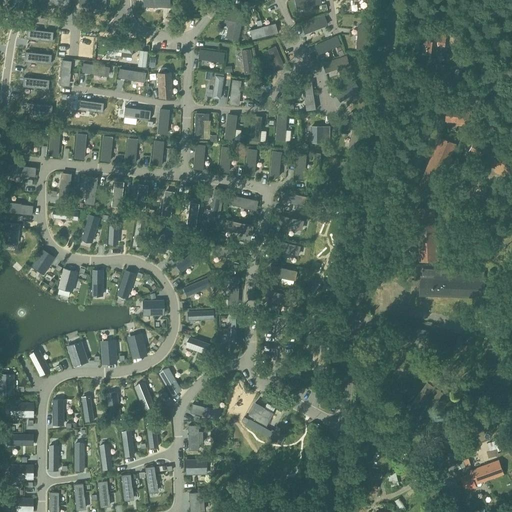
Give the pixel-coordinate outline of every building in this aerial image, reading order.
[(241,0),(245,9),(267,0),(241,0)] [(319,0),(294,0),(297,9),(320,4),(319,0)] [(225,40),(236,42),(240,14),(229,12),(228,18),(223,17),(222,26),(227,27),(225,40)] [(324,17),(301,26),(304,34),(327,25),(324,17)] [(261,28),(249,31),(251,40),(276,33),(274,25),(262,28),(261,28)] [(359,26),(357,50),(366,50),(367,26),(359,26)] [(28,30),(27,38),(40,39),(40,40),(52,41),(53,32),(28,30)] [(427,40),(425,55),(436,56),(437,44),(444,45),(445,35),(431,34),(430,40),(427,40)] [(337,37),(315,46),(318,54),(340,45),(337,37)] [(120,57),(131,58),(132,44),(107,41),(106,51),(121,53),(120,57)] [(275,47),(267,50),(272,62),(276,70),(284,66),(275,47)] [(250,50),(241,51),(244,75),(253,74),(250,50)] [(199,51),(197,60),(222,63),(224,54),(199,51)] [(26,52),(25,61),(38,62),(38,63),(50,64),(51,55),(26,52)] [(139,52),(138,67),(146,68),(147,53),(139,52)] [(346,57),(323,64),(326,73),(349,65),(346,57)] [(62,60),(59,85),(67,86),(69,74),(71,61),(62,60)] [(83,63),(82,72),(94,74),(94,73),(107,75),(108,67),(83,63)] [(159,73),(157,73),(157,86),(171,85),(170,72),(169,72),(169,71),(168,70),(167,69),(166,68),(165,68),(164,68),(163,68),(162,68),(161,69),(160,70),(159,71),(159,72),(159,73)] [(119,69),(118,78),(130,80),(130,79),(144,81),(145,73),(119,69)] [(215,76),(211,98),(219,100),(223,77),(215,76)] [(24,78),(23,86),(35,87),(35,88),(48,89),(49,80),(24,78)] [(232,80),(229,105),(237,106),(238,93),(239,94),(241,81),(232,80)] [(341,103),(357,92),(350,81),(333,91),(341,103)] [(312,84),(304,85),(306,97),(305,97),(307,111),(316,110),(312,84)] [(171,85),(157,86),(158,98),(172,98),(171,85)] [(479,92),(472,101),(485,109),(490,99),(479,92)] [(79,100),(77,108),(90,110),(90,111),(102,112),(103,104),(79,100)] [(27,103),(26,112),(39,113),(39,114),(51,115),(52,106),(27,103)] [(126,108),(125,116),(137,117),(137,118),(149,120),(151,111),(126,108)] [(445,121),(469,124),(471,111),(447,108),(445,121)] [(160,109),(158,133),(167,134),(169,110),(160,109)] [(194,114),(194,139),(203,139),(203,129),(203,121),(204,114),(194,114)] [(227,115),(224,139),(233,140),(234,130),(236,116),(227,115)] [(277,116),(275,140),(284,141),(285,131),(286,117),(277,116)] [(252,117),(250,141),(259,142),(260,132),(261,118),(252,117)] [(353,123),(349,149),(359,151),(364,125),(353,123)] [(0,126),(0,150),(6,151),(8,127),(0,126)] [(329,128),(311,128),(311,142),(329,142),(329,128)] [(24,130),(22,153),(31,154),(33,130),(24,130)] [(51,131),(49,155),(58,156),(60,132),(51,131)] [(77,134),(75,158),(83,159),(86,135),(77,134)] [(418,186),(435,193),(456,143),(440,136),(418,186)] [(103,137),(101,160),(110,161),(112,137),(103,137)] [(511,156),(476,137),(467,153),(511,178),(511,156)] [(128,139),(126,163),(135,164),(137,140),(128,139)] [(154,141),(152,165),(161,166),(163,142),(154,141)] [(195,146),(193,170),(201,171),(204,147),(195,146)] [(221,148),(219,172),(228,173),(230,149),(221,148)] [(247,150),(245,174),(253,175),(256,151),(247,150)] [(272,153),(270,177),(279,177),(281,153),(272,153)] [(297,155),(295,179),(304,179),(306,155),(297,155)] [(10,165),(9,173),(22,175),(22,176),(35,177),(36,168),(10,165)] [(60,189),(58,201),(67,202),(70,176),(62,175),(60,189)] [(86,192),(84,205),(93,206),(97,180),(89,179),(87,193),(86,192)] [(113,191),(111,207),(120,208),(123,184),(114,183),(113,191)] [(137,194),(135,210),(144,211),(147,187),(139,186),(138,194),(137,194)] [(213,202),(210,216),(218,218),(223,191),(215,189),(212,202),(213,202)] [(163,201),(161,217),(170,218),(173,194),(165,192),(164,201),(163,201)] [(281,192),(279,200),(291,203),(292,202),(306,205),(308,197),(281,192)] [(230,195),(228,204),(241,207),(241,206),(255,209),(257,201),(230,195)] [(7,204),(6,212),(32,215),(33,206),(20,205),(20,206),(7,204)] [(188,212),(186,228),(195,230),(198,205),(190,204),(189,212),(188,212)] [(419,261),(437,260),(434,206),(416,207),(419,261)] [(53,211),(52,217),(53,219),(76,221),(77,213),(53,211)] [(277,215),(275,224),(287,227),(287,226),(302,229),(303,221),(277,215)] [(88,216),(81,240),(90,242),(92,241),(93,237),(92,236),(97,219),(88,216)] [(227,220),(225,228),(239,231),(239,232),(251,235),(253,226),(227,220)] [(109,221),(108,245),(115,245),(116,244),(117,222),(109,221)] [(16,245),(18,225),(4,223),(2,243),(16,245)] [(137,223),(132,246),(139,247),(140,246),(145,224),(137,223)] [(165,228),(155,249),(163,253),(165,253),(167,249),(166,247),(174,233),(165,228)] [(273,240),(272,249),(284,252),(284,251),(298,254),(300,246),(273,240)] [(215,245),(213,253),(227,256),(227,257),(239,260),(241,251),(215,245)] [(42,251),(31,268),(43,275),(54,258),(42,251)] [(195,252),(176,266),(180,271),(182,271),(200,258),(195,252)] [(270,266),(268,274),(281,277),(281,276),(282,276),(294,279),(295,279),(297,271),(270,266)] [(418,291),(420,291),(419,295),(484,297),(485,271),(441,269),(422,268),(422,275),(420,275),(420,280),(410,280),(410,286),(418,286),(418,291)] [(72,293),(77,273),(63,269),(57,289),(72,293)] [(125,269),(118,293),(127,296),(129,295),(130,291),(129,290),(134,272),(125,269)] [(92,271),(92,296),(102,296),(103,294),(103,290),(102,289),(102,271),(92,271)] [(229,290),(229,305),(237,305),(238,278),(229,278),(229,290)] [(206,280),(184,289),(186,295),(188,296),(209,287),(206,280)] [(266,290),(264,299),(277,302),(277,301),(291,304),(293,296),(266,290)] [(164,300),(144,301),(144,315),(164,314),(164,300)] [(212,312),(188,313),(188,320),(190,321),(212,320),(212,312)] [(231,336),(230,337),(230,341),(232,343),(241,342),(240,317),(231,318),(231,336)] [(463,337),(397,324),(395,338),(461,351),(463,337)] [(142,335),(129,339),(133,358),(147,355),(142,335)] [(190,339),(186,348),(188,349),(191,351),(193,350),(210,356),(213,347),(190,339)] [(82,342),(68,346),(75,365),(88,361),(82,342)] [(115,342),(101,343),(103,363),(117,362),(115,342)] [(38,350),(30,354),(40,375),(48,371),(41,356),(41,354),(40,351),(38,350)] [(168,368),(160,373),(172,394),(180,390),(171,374),(172,372),(170,369),(168,368)] [(12,375),(0,374),(0,394),(12,395),(12,375)] [(143,383),(135,387),(144,410),(153,406),(146,390),(147,388),(145,385),(143,383)] [(116,392),(106,393),(110,418),(119,417),(117,399),(118,397),(117,394),(116,392)] [(88,396),(82,397),(85,422),(93,420),(90,397),(88,396)] [(53,399),(53,425),(62,424),(62,406),(63,405),(63,401),(62,399),(53,399)] [(13,403),(13,417),(33,417),(33,403),(13,403)] [(273,414),(272,413),(264,408),(255,403),(248,415),(255,419),(254,420),(266,426),(273,414)] [(192,404),(190,413),(217,419),(219,411),(206,408),(206,407),(192,404)] [(153,423),(147,424),(150,447),(157,446),(155,424),(153,423)] [(197,426),(188,426),(188,450),(198,450),(198,444),(202,444),(201,431),(197,431),(197,426)] [(129,432),(122,432),(125,456),(133,455),(130,433),(129,432)] [(7,434),(7,445),(33,445),(33,434),(7,434)] [(489,450),(487,450),(489,458),(499,455),(498,452),(503,450),(502,446),(505,446),(506,449),(511,447),(511,437),(504,440),(503,438),(488,443),(489,450)] [(75,444),(75,470),(83,470),(83,445),(82,444),(75,444)] [(107,445),(100,446),(103,470),(111,469),(108,446),(107,445)] [(49,446),(49,470),(57,470),(57,448),(56,446),(49,446)] [(471,465),(469,458),(463,461),(465,467),(471,465)] [(185,460),(185,474),(205,474),(205,460),(185,460)] [(498,461),(470,471),(471,473),(460,477),(465,491),(476,487),(474,484),(503,474),(498,461)] [(13,465),(13,479),(33,479),(33,465),(13,465)] [(153,466),(145,468),(148,493),(156,491),(154,479),(155,479),(153,466)] [(364,483),(366,491),(377,490),(376,481),(375,469),(362,471),(364,483)] [(399,484),(396,473),(386,475),(389,487),(399,484)] [(130,474),(121,475),(124,500),(132,499),(130,487),(131,487),(130,474)] [(106,481),(97,482),(100,507),(108,506),(107,494),(107,493),(106,481)] [(82,484),(73,485),(76,510),(84,509),(83,496),(82,484)] [(49,492),(48,511),(56,511),(57,505),(58,505),(58,492),(49,492)] [(198,492),(188,493),(189,511),(199,511),(200,511),(204,511),(203,498),(199,499),(198,492)] [(440,503),(439,492),(430,492),(430,503),(440,503)] [(13,498),(12,511),(32,511),(33,498),(13,498)] [(406,508),(399,498),(394,501),(402,511),(406,508)]
